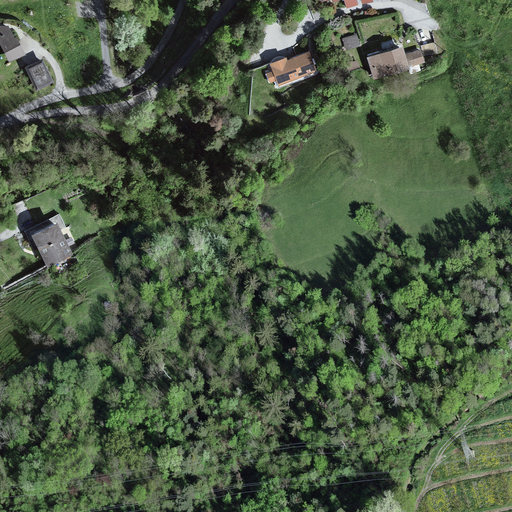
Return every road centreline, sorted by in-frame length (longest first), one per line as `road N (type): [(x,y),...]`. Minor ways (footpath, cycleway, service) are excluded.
road 1 (unclassified): [(233,0),(150,96),(106,108),(17,113)]
road 2 (track): [(511,439),(441,451),(417,511)]
